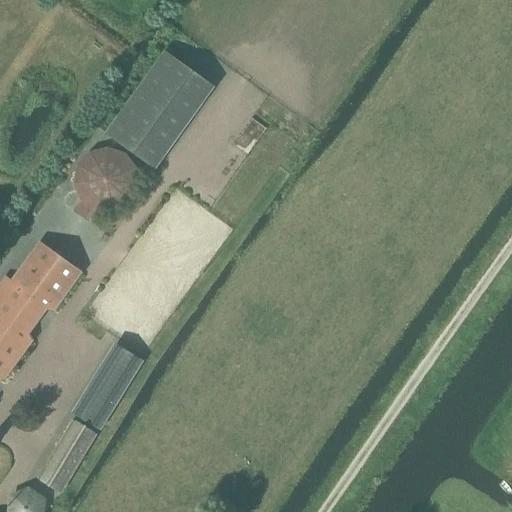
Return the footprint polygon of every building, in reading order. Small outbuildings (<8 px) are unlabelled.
[(104,133),(153,167),(212,86),(163,51),(104,133)] [(74,184),(81,201),(74,212),(89,222),(96,212),(115,213),(131,203),(140,187),(138,168),(126,153),(108,147),(90,151),(77,165),(74,184)] [(31,334),(48,311),(55,313),(83,273),(40,241),(12,280),(6,276),(0,283),(0,376),(6,381),(34,341),(31,334)] [(114,344),(72,413),(101,431),(144,362),(114,344)] [(64,490),(95,436),(73,423),(41,476),(64,490)] [(30,486),(9,495),(7,511),(46,511),(48,499),(30,486)]
